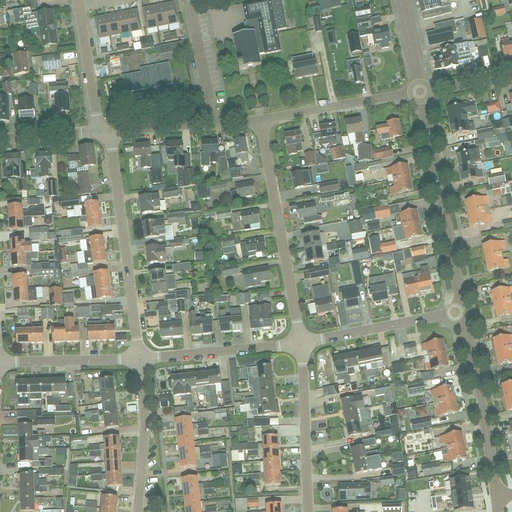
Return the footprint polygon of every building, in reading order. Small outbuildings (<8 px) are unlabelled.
[(30,0),(24,1),(25,8),(38,6),(37,1),(41,0),(41,1),(49,0),(30,0)] [(281,0),(272,0),(242,6),(246,24),(243,25),(244,29),(247,28),(248,33),(246,33),(245,33),(244,33),(243,33),(242,34),(241,34),(240,35),(232,36),(239,70),(261,66),(259,55),(281,51),(277,31),(287,29),(281,0)] [(319,11),(341,7),(340,3),(332,5),(331,0),(319,0),(317,1),(319,11)] [(418,0),(423,20),(451,13),(448,0),(418,0)] [(479,0),(482,11),(489,10),(486,0),(479,0)] [(163,5),(168,25),(179,23),(175,2),(163,5)] [(168,25),(163,5),(153,7),(157,28),(168,25)] [(157,28),(153,7),(142,9),(146,30),(157,28)] [(355,19),(371,16),(369,7),(353,10),(355,19)] [(491,16),(503,14),(502,7),(489,10),(491,16)] [(40,34),(43,48),(58,45),(52,11),(31,14),(30,8),(12,11),(14,25),(25,23),(26,30),(40,27),(41,34),(40,34)] [(330,9),(320,11),(321,19),(332,16),(330,9)] [(137,10),(126,12),(130,33),(141,31),(137,10)] [(322,31),(319,17),(318,17),(317,10),(311,11),(313,18),(312,18),(315,33),(322,31)] [(130,33),(126,12),(115,14),(120,35),(130,33)] [(115,14),(105,16),(109,37),(120,35),(115,14)] [(109,37),(105,16),(94,18),(98,39),(109,37)] [(472,40),(485,37),(481,18),(468,21),(472,40)] [(370,19),(356,21),(359,37),(372,35),(374,45),(390,42),(387,28),(372,30),(370,19)] [(438,23),(440,30),(426,33),(429,45),(452,39),(451,33),(456,32),(454,20),(438,23)] [(362,51),(358,33),(347,36),(350,53),(362,51)] [(367,38),(360,40),(361,47),(369,45),(367,38)] [(511,44),(509,45),(508,40),(500,41),(503,57),(511,55),(511,44)] [(182,42),(171,44),(173,53),(183,51),(182,42)] [(476,54),(473,42),(441,49),(443,57),(433,59),(435,70),(445,68),(458,66),(457,62),(470,59),(469,55),(476,54)] [(479,57),(489,55),(487,45),(477,47),(479,57)] [(13,69),(14,76),(29,73),(26,54),(13,56),(15,69),(13,69)] [(293,67),(295,79),(318,74),(316,62),(314,63),(312,54),(292,58),(293,67)] [(60,67),(59,55),(41,57),(31,58),(34,75),(50,73),(49,68),(60,67)] [(109,58),(111,66),(120,64),(119,56),(109,58)] [(172,84),(168,64),(148,68),(148,72),(122,77),(125,93),(172,84)] [(348,70),(351,85),(364,83),(361,68),(358,68),(358,65),(353,66),(354,69),(348,70)] [(14,79),(16,88),(28,86),(26,77),(14,79)] [(2,84),(3,96),(12,95),(11,82),(2,84)] [(49,86),(50,99),(54,98),(56,113),(70,112),(68,96),(67,91),(68,91),(67,85),(66,85),(65,82),(59,83),(60,85),(56,86),(49,86)] [(29,85),(30,97),(38,97),(38,84),(29,85)] [(0,122),(9,122),(8,99),(0,98),(0,122)] [(19,107),(19,119),(21,119),(21,121),(27,120),(26,118),(35,118),(34,106),(32,106),(31,100),(18,101),(19,107)] [(450,122),(466,119),(465,113),(475,111),(473,103),(447,108),(450,122)] [(511,128),(511,117),(502,120),(504,130),(505,129),(510,128),(511,128)] [(467,124),(466,119),(450,122),(452,135),(473,130),(472,123),(467,124)] [(345,122),(349,142),(356,141),(357,144),(364,142),(362,132),(363,132),(360,120),(345,122)] [(390,139),(401,137),(398,121),(387,123),(387,126),(376,128),(377,135),(389,133),(390,139)] [(336,145),(337,148),(344,147),(341,135),(337,136),(335,124),(320,127),(321,134),(322,138),(320,138),(321,145),(329,144),(330,146),(336,145)] [(491,128),(476,131),(478,140),(493,137),(492,135),(497,134),(496,130),(492,130),(491,128)] [(297,152),(302,151),(301,144),(299,132),(291,134),(291,132),(286,133),(286,134),(285,135),(287,146),(288,155),(297,154),(297,152)] [(499,137),(483,139),(485,149),(506,145),(504,137),(499,138),(499,137)] [(245,139),(233,141),(236,155),(237,160),(241,159),(241,163),(249,162),(245,139)] [(226,161),(226,157),(219,158),(218,153),(217,142),(203,142),(203,153),(200,153),(200,166),(201,167),(208,167),(210,165),(209,163),(219,163),(219,173),(228,172),(226,161)] [(182,143),(167,144),(167,157),(168,160),(175,160),(175,168),(189,167),(189,156),(182,156),(182,143)] [(150,145),(134,146),(135,157),(140,157),(141,168),(150,168),(149,157),(150,156),(150,145)] [(372,161),(371,145),(358,146),(359,162),(372,161)] [(80,156),(68,158),(69,168),(66,169),(67,178),(77,177),(79,195),(91,194),(87,167),(95,166),(92,146),(79,148),(80,156)] [(345,159),(345,153),(344,147),(334,148),(336,160),(345,159)] [(374,161),(393,157),(391,147),(371,151),(374,161)] [(477,150),(456,154),(459,168),(475,164),(480,163),(477,150)] [(316,165),(314,152),(304,154),(306,167),(316,165)] [(31,170),(31,179),(40,179),(51,178),(50,165),(52,165),(52,153),(43,154),(43,153),(39,153),(39,154),(37,154),(37,165),(35,165),(36,170),(31,170)] [(354,157),(345,153),(345,159),(346,159),(349,163),(354,157)] [(20,155),(13,156),(12,154),(7,155),(7,156),(5,156),(6,167),(3,167),(4,177),(7,177),(7,178),(18,178),(18,192),(27,191),(26,165),(21,166),(20,155)] [(234,160),(226,161),(228,172),(230,179),(243,178),(241,167),(235,168),(234,160)] [(369,172),(383,169),(381,161),(367,164),(369,172)] [(355,173),(367,171),(366,163),(353,166),(355,173)] [(393,181),(410,177),(407,164),(386,169),(387,176),(392,175),(393,181)] [(477,170),(475,164),(459,168),(462,181),(483,177),(481,169),(477,170)] [(346,167),(350,185),(355,184),(352,166),(346,167)] [(150,170),(152,187),(163,186),(161,169),(152,170),(150,170)] [(183,171),(186,188),(196,186),(193,169),(183,171)] [(313,186),(310,171),(292,175),(294,189),(313,186)] [(503,172),(487,175),(489,185),(505,182),(503,172)] [(410,177),(393,181),(394,186),(390,187),(391,195),(412,190),(410,177)] [(58,197),(57,181),(46,182),(47,192),(44,192),(44,198),(58,197)] [(196,187),(198,200),(211,198),(210,191),(227,188),(226,181),(206,184),(206,185),(196,187)] [(235,185),(238,199),(255,196),(252,182),(235,185)] [(339,191),(337,183),(319,186),(321,194),(339,191)] [(180,188),(162,190),(163,199),(178,197),(178,195),(180,194),(180,188)] [(377,208),(388,206),(385,190),(377,192),(378,198),(376,198),(377,207),(377,208)] [(334,194),(320,196),(321,203),(335,201),(335,200),(349,197),(348,192),(343,193),(343,194),(334,195),(334,194)] [(358,211),(355,195),(350,196),(354,218),(360,217),(359,211),(358,211)] [(78,196),(66,198),(58,199),(58,197),(51,198),(52,203),(58,202),(59,207),(61,207),(61,209),(80,206),(78,196)] [(140,198),(142,214),(160,212),(158,197),(151,198),(151,197),(140,198)] [(484,197),(466,201),(468,211),(486,207),(484,197)] [(86,217),(99,215),(98,203),(81,205),(82,209),(80,210),(81,217),(79,217),(79,218),(86,217)] [(314,203),(297,206),(300,220),(302,219),(303,225),(322,221),(321,216),(316,216),(314,203)] [(9,219),(32,218),(32,217),(44,216),(44,207),(31,208),(27,212),(22,212),(22,205),(8,206),(9,219)] [(388,206),(377,208),(377,207),(362,210),(364,220),(364,221),(368,221),(390,216),(388,206)] [(486,207),(468,211),(470,221),(488,218),(486,207)] [(234,223),(236,232),(259,228),(258,224),(260,223),(257,210),(232,215),(231,209),(215,212),(215,211),(204,213),(205,218),(215,216),(216,220),(232,217),(233,223),(234,223)] [(401,213),(395,214),(395,215),(397,222),(391,223),(392,228),(402,227),(402,226),(419,223),(416,210),(401,213)] [(184,212),(167,214),(168,225),(178,223),(179,227),(186,226),(184,212)] [(86,217),(79,218),(80,223),(87,222),(88,229),(101,227),(99,215),(86,217)] [(32,218),(9,219),(10,231),(23,230),(23,228),(32,227),(32,218)] [(488,218),(470,221),(472,231),(490,228),(488,218)] [(347,223),(350,236),(363,233),(360,221),(347,223)] [(143,224),(145,239),(158,237),(158,236),(165,235),(163,222),(156,223),(156,222),(143,224)] [(402,226),(402,227),(404,232),(399,233),(400,241),(421,236),(419,223),(402,226)] [(29,236),(55,234),(55,232),(47,233),(46,227),(29,228),(29,236)] [(56,239),(83,235),(82,229),(59,232),(60,237),(56,238),(56,239)] [(305,250),(320,247),(318,233),(303,236),(305,250)] [(83,235),(56,239),(57,244),(84,240),(83,235)] [(85,252),(104,250),(102,237),(89,239),(89,240),(85,240),(87,252),(85,252)] [(244,260),(244,258),(255,256),(254,253),(265,252),(262,239),(245,241),(246,244),(240,244),(239,238),(233,239),(232,238),(221,240),(222,248),(226,247),(226,251),(232,251),(231,246),(235,246),(238,261),(244,260)] [(188,239),(169,241),(170,248),(182,247),(182,245),(189,244),(189,243),(199,242),(198,239),(188,240),(188,239)] [(12,255),(37,253),(37,252),(32,253),(31,244),(24,245),(24,240),(11,241),(12,255)] [(394,241),(375,245),(377,255),(396,251),(394,241)] [(320,247),(305,250),(308,263),(323,260),(328,259),(327,252),(337,250),(336,244),(320,247)] [(165,255),(164,247),(158,248),(158,247),(146,248),(148,264),(159,263),(159,264),(166,263),(165,255)] [(413,258),(426,255),(424,247),(422,247),(411,250),(413,258)] [(354,261),(369,258),(367,248),(352,251),(354,261)] [(104,250),(85,252),(85,258),(84,258),(85,263),(70,265),(71,272),(70,272),(70,273),(88,270),(87,264),(105,262),(104,250)] [(206,261),(205,252),(197,252),(197,261),(206,261)] [(392,254),(393,260),(396,273),(402,272),(400,262),(404,261),(402,252),(392,254)] [(37,253),(12,255),(12,267),(24,266),(24,260),(38,260),(37,253)] [(392,253),(383,254),(384,260),(389,263),(393,260),(392,254),(392,253)] [(509,256),(486,260),(488,273),(511,269),(509,256)] [(172,274),(191,271),(190,263),(180,264),(179,260),(171,261),(172,265),(171,265),(172,274)] [(31,264),(31,266),(31,271),(42,270),(49,270),(49,263),(31,264)] [(223,278),(239,275),(237,265),(221,268),(223,278)] [(328,266),(308,270),(308,271),(302,272),(304,281),(330,276),(328,266)] [(422,276),(416,277),(420,294),(432,291),(427,266),(420,267),(422,276)] [(243,273),(245,287),(260,284),(260,282),(270,280),(268,267),(247,271),(248,273),(243,273)] [(511,274),(511,269),(488,273),(490,286),(511,282),(511,274)] [(88,270),(70,273),(71,278),(89,276),(88,270)] [(362,283),(360,270),(351,272),(354,285),(362,283)] [(91,288),(109,285),(107,272),(94,274),(94,277),(86,278),(87,288),(90,287),(91,288)] [(151,285),(175,283),(174,275),(165,277),(164,272),(149,273),(151,285)] [(377,277),(369,278),(371,289),(370,289),(368,290),(369,296),(371,296),(371,297),(372,297),(373,303),(375,303),(375,304),(381,303),(381,302),(388,300),(385,287),(395,285),(393,274),(386,275),(386,277),(377,279),(377,277)] [(420,294),(416,277),(410,278),(409,274),(402,275),(406,296),(420,294)] [(27,290),(27,288),(26,276),(13,277),(14,291),(27,290)] [(511,282),(490,286),(492,299),(511,295),(511,282)] [(176,289),(175,283),(151,285),(152,297),(167,295),(167,290),(176,289)] [(109,285),(91,288),(92,300),(111,298),(109,285)] [(357,294),(355,287),(339,291),(341,297),(343,297),(345,309),(360,306),(357,294)] [(36,288),(27,288),(27,290),(14,291),(15,303),(28,302),(37,301),(36,288)] [(62,306),(61,288),(48,289),(49,307),(62,306)] [(176,300),(188,298),(190,298),(189,290),(175,291),(176,300)] [(252,293),(244,294),(245,304),(251,304),(250,299),(259,298),(259,293),(258,292),(252,293)] [(269,292),(259,293),(259,298),(260,299),(259,299),(262,329),(272,328),(270,306),(264,307),(263,298),(269,298),(269,292)] [(317,314),(333,311),(330,300),(328,294),(321,295),(321,293),(313,294),(315,303),(317,314)] [(74,307),(73,294),(62,294),(63,307),(74,307)] [(245,304),(244,294),(236,295),(237,306),(245,306),(244,304),(245,304)] [(511,295),(492,299),(495,312),(511,308),(511,295)] [(262,329),(259,299),(260,307),(255,308),(249,308),(251,330),(262,329)] [(185,312),(184,300),(176,300),(177,314),(185,313),(185,312)] [(168,314),(167,301),(157,302),(146,303),(147,313),(158,312),(159,315),(168,314)] [(101,322),(102,341),(115,340),(114,327),(109,327),(109,322),(105,322),(105,316),(112,315),(111,305),(100,306),(101,322)] [(88,307),(83,308),(83,319),(89,318),(93,318),(93,306),(88,306),(88,307)] [(48,320),(47,307),(37,307),(37,310),(39,312),(40,312),(41,320),(48,320)] [(511,308),(495,312),(497,325),(511,322),(511,308)] [(235,316),(231,316),(232,332),(242,331),(240,309),(235,310),(235,316)] [(29,320),(28,310),(17,311),(18,321),(29,320)] [(232,332),(231,316),(225,317),(225,311),(219,311),(221,333),(232,332)] [(205,319),(201,319),(202,335),(212,334),(210,312),(205,313),(205,319)] [(202,335),(201,319),(195,319),(195,314),(189,314),(191,336),(202,335)] [(171,322),(170,315),(159,317),(160,325),(161,339),(172,338),(171,322)] [(176,321),(171,322),(172,338),(183,337),(180,315),(175,315),(176,321)] [(65,329),(65,320),(59,321),(59,329),(53,329),(53,343),(66,342),(65,329)] [(65,329),(66,342),(79,342),(78,329),(74,329),(74,320),(65,320),(65,329)] [(88,341),(102,341),(101,322),(88,322),(88,341)] [(511,322),(497,325),(499,338),(511,335),(511,322)] [(30,330),(30,343),(43,343),(43,324),(29,324),(30,330)] [(30,330),(17,330),(17,344),(30,343),(30,330)] [(423,358),(445,353),(442,340),(421,344),(423,352),(422,352),(423,357),(423,358)] [(417,353),(415,343),(396,347),(398,357),(405,356),(406,361),(417,359),(416,354),(417,353)] [(373,347),(373,350),(368,351),(373,377),(379,375),(378,369),(384,368),(383,367),(391,366),(391,365),(389,350),(381,352),(380,349),(379,349),(379,346),(373,347)] [(373,377),(368,351),(356,354),(359,367),(365,366),(366,370),(365,370),(367,378),(373,377)] [(423,358),(423,357),(420,358),(421,364),(425,363),(427,370),(448,366),(445,353),(423,358)] [(356,354),(345,356),(349,376),(355,374),(353,368),(359,367),(356,354)] [(349,376),(345,356),(332,358),(333,363),(331,364),(333,371),(335,370),(335,372),(347,369),(348,376),(349,376)] [(231,384),(238,383),(235,360),(228,361),(231,384)] [(410,361),(401,362),(401,370),(410,370),(410,361)] [(399,364),(391,365),(391,366),(393,375),(401,373),(399,364)] [(511,364),(498,367),(500,375),(511,372),(511,364)] [(253,381),(272,378),(271,366),(246,368),(248,381),(253,380),(253,381)] [(76,396),(83,395),(81,382),(79,372),(74,373),(76,396)] [(210,402),(211,408),(218,408),(215,386),(220,385),(221,385),(220,382),(219,372),(207,373),(209,391),(210,402)] [(511,372),(500,375),(501,383),(511,380),(511,372)] [(209,391),(207,373),(195,374),(196,388),(203,387),(204,399),(204,403),(210,402),(209,391)] [(195,374),(183,375),(183,376),(184,389),(185,389),(186,396),(192,396),(191,388),(196,388),(195,374)] [(183,376),(183,375),(171,377),(171,380),(170,380),(168,382),(169,388),(171,389),(172,389),(172,390),(173,390),(173,397),(181,396),(182,402),(186,402),(186,401),(186,396),(185,389),(184,389),(183,376)] [(272,378),(253,381),(254,386),(259,386),(260,392),(273,390),(272,378)] [(94,394),(114,392),(113,379),(92,381),(94,394)] [(40,380),(28,381),(29,405),(29,400),(41,400),(41,394),(40,394),(40,380)] [(52,394),(52,380),(40,380),(40,394),(41,394),(52,394)] [(56,380),(52,380),(52,394),(53,394),(59,394),(65,394),(65,391),(65,384),(65,380),(56,380)] [(511,380),(501,383),(503,390),(511,388),(511,380)] [(29,405),(28,381),(16,381),(17,406),(29,405)] [(409,395),(425,392),(423,384),(407,387),(409,395)] [(352,392),(351,385),(338,388),(339,395),(352,392)] [(438,403),(454,399),(452,386),(430,390),(432,398),(437,397),(438,403)] [(393,404),(391,387),(374,389),(375,396),(384,395),(386,405),(393,404)] [(511,388),(503,390),(504,398),(511,396),(511,388)] [(232,406),(230,390),(222,391),(224,407),(232,406)] [(273,390),(260,392),(253,393),(254,399),(244,400),(245,405),(246,405),(249,405),(275,402),(273,390)] [(114,392),(94,394),(95,399),(102,398),(103,405),(116,404),(114,392)] [(363,409),(361,397),(354,399),(341,401),(343,413),(363,409)] [(454,399),(438,403),(439,408),(434,409),(436,417),(457,412),(454,399)] [(276,407),(275,402),(249,405),(250,411),(257,410),(258,416),(263,415),(263,416),(276,414),(279,414),(278,407),(276,407)] [(116,404),(103,405),(103,410),(91,412),(92,418),(104,417),(117,415),(116,404)] [(398,415),(396,405),(388,407),(390,417),(398,415)] [(368,408),(363,409),(343,413),(346,425),(358,423),(371,420),(372,420),(370,413),(369,413),(368,408)] [(215,419),(222,418),(227,417),(226,410),(214,411),(215,419)] [(119,427),(117,415),(104,417),(92,418),(93,424),(105,422),(105,428),(119,427)] [(38,417),(38,426),(55,425),(55,417),(38,417)] [(247,428),(270,426),(269,418),(254,419),(254,421),(247,421),(247,428)] [(412,431),(432,427),(430,418),(410,422),(412,431)] [(177,432),(192,431),(191,419),(175,420),(177,432)] [(346,425),(348,437),(368,433),(367,427),(372,426),(371,420),(358,423),(346,425)] [(286,422),(284,433),(290,434),(289,439),(298,441),(302,426),(286,422)] [(19,439),(50,437),(50,436),(44,436),(44,431),(37,431),(37,436),(32,437),(32,426),(18,426),(19,439)] [(390,426),(374,430),(376,438),(392,435),(390,426)] [(192,431),(177,432),(178,444),(193,443),(192,431)] [(447,449),(464,446),(461,433),(440,437),(441,444),(446,443),(447,449)] [(50,437),(19,439),(19,450),(48,449),(46,449),(46,443),(50,443),(50,437)] [(72,446),(86,444),(85,437),(71,439),(72,446)] [(263,450),(279,450),(278,437),(262,438),(263,444),(258,445),(258,444),(247,444),(247,445),(231,446),(232,458),(236,458),(236,451),(247,451),(258,450),(263,450)] [(105,451),(121,450),(120,438),(104,439),(105,451)] [(353,462),(380,457),(380,456),(378,457),(377,451),(365,454),(364,448),(376,446),(374,439),(356,442),(357,449),(351,450),(353,462)] [(195,455),(193,443),(178,444),(179,456),(195,455)] [(199,454),(210,453),(210,452),(218,451),(218,446),(199,448),(199,454)] [(464,446),(447,449),(448,454),(443,455),(445,463),(466,459),(464,446)] [(48,449),(19,450),(19,463),(33,462),(33,467),(52,467),(52,459),(45,459),(45,462),(38,462),(38,456),(48,456),(48,449)] [(121,450),(105,451),(106,463),(121,462),(121,450)] [(279,450),(263,450),(264,462),(279,462),(279,450)] [(408,450),(401,451),(403,460),(410,459),(408,450)] [(227,466),(226,454),(212,456),(213,468),(227,466)] [(196,467),(195,455),(179,456),(181,469),(196,467)] [(380,457),(353,462),(355,474),(368,472),(368,471),(371,471),(372,473),(382,471),(380,457)] [(122,474),(121,462),(106,463),(106,475),(122,474)] [(279,462),(264,462),(264,474),(280,473),(279,462)] [(393,477),(405,476),(404,464),(390,466),(392,477),(393,477)] [(435,465),(419,466),(420,476),(436,475),(435,465)] [(240,466),(232,467),(232,475),(240,475),(240,466)] [(417,477),(415,467),(406,469),(407,479),(417,477)] [(38,469),(38,475),(48,475),(48,476),(64,476),(64,468),(38,469)] [(281,486),(280,473),(264,474),(265,486),(281,486)] [(123,486),(122,474),(106,475),(107,487),(123,486)] [(20,488),(46,487),(52,487),(52,484),(46,484),(46,481),(39,481),(39,475),(20,475),(20,488)] [(392,477),(379,478),(380,487),(394,485),(393,477),(392,477)] [(449,480),(451,491),(471,488),(469,477),(449,480)] [(183,492),(214,489),(213,482),(203,483),(203,484),(198,484),(197,478),(182,480),(183,492)] [(363,485),(340,486),(340,501),(364,500),(363,492),(370,491),(370,485),(363,486),(363,485)] [(46,493),(46,487),(20,488),(21,500),(34,499),(34,494),(46,493)] [(451,491),(452,501),(472,498),(471,488),(451,491)] [(199,497),(198,491),(183,492),(184,504),(200,502),(199,497)] [(404,500),(404,492),(396,492),(396,500),(404,500)] [(101,509),(117,511),(118,498),(102,497),(101,509)] [(472,498),(452,501),(454,511),(473,509),(472,498)] [(44,499),(34,499),(21,500),(20,511),(26,511),(34,511),(34,505),(44,505),(44,499)] [(184,504),(185,511),(200,511),(200,508),(200,502),(184,504)] [(425,511),(425,503),(417,503),(417,511),(425,511)]
